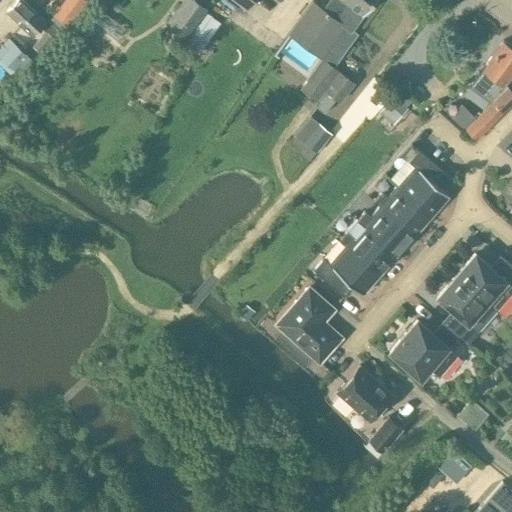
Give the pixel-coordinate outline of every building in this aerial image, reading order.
[(31,35),(37,30),(41,26),(45,21),(46,21),(45,20),(23,0),(16,0),(6,12),(31,35)] [(61,0),(51,13),(65,23),(82,0),(61,0)] [(194,0),(183,0),(167,21),(184,35),(205,8),(194,0)] [(233,0),(247,9),(253,0),(233,0)] [(324,113),(335,98),(339,102),(353,83),(322,59),(346,27),(351,30),(364,12),(366,14),(374,3),(372,1),(373,0),(329,0),(299,42),(320,59),(300,88),(319,102),(316,106),(324,113)] [(99,10),(90,24),(117,41),(126,27),(99,10)] [(205,13),(184,43),(199,54),(220,23),(206,14),(205,13)] [(48,17),(45,20),(46,21),(45,21),(41,26),(51,36),(59,28),(48,17)] [(45,30),(32,45),(42,54),(55,39),(45,30)] [(0,46),(0,65),(10,74),(13,70),(19,76),(21,78),(36,61),(27,54),(14,42),(8,37),(0,46)] [(506,85),(502,82),(511,69),(511,46),(503,40),(482,67),(483,68),(469,87),(489,102),(506,85)] [(10,74),(8,76),(14,82),(19,76),(13,70),(10,74)] [(511,102),(511,90),(506,85),(489,102),(489,103),(465,126),(475,138),(511,102)] [(409,100),(403,95),(399,99),(406,105),(409,100)] [(393,96),(383,107),(396,119),(407,108),(393,96)] [(332,133),(319,123),(309,114),(293,134),(316,153),(332,133)] [(413,165),(397,185),(431,215),(448,195),(439,187),(449,176),(418,149),(408,161),(413,165)] [(511,178),(501,191),(511,199),(511,178)] [(373,200),(379,205),(379,204),(414,234),(431,215),(397,185),(387,196),(381,191),(373,200)] [(379,204),(379,205),(370,215),(364,210),(357,219),(396,254),(414,234),(379,204)] [(339,239),(345,244),(345,243),(379,273),(396,254),(357,219),(339,239)] [(345,243),(345,244),(328,262),(323,257),(313,269),(343,296),(353,285),(362,293),(379,273),(345,243)] [(474,253),(456,274),(496,309),(511,291),(511,264),(504,258),(494,270),(474,253)] [(467,343),(496,309),(456,274),(437,295),(457,312),(446,324),(467,343)] [(332,308),(308,287),(277,323),(319,360),(340,336),(326,324),(325,316),(332,308)] [(247,305),(241,312),(247,317),(253,310),(247,305)] [(438,376),(467,343),(446,324),(436,336),(416,319),(390,349),(420,375),(428,366),(438,376)] [(359,365),(336,391),(368,419),(392,393),(359,365)] [(471,397),(457,412),(474,427),(488,412),(471,397)] [(369,437),(382,449),(401,428),(387,416),(369,437)] [(436,465),(424,478),(433,485),(444,472),(436,465)] [(511,511),(511,489),(501,481),(475,511),(511,511)]
